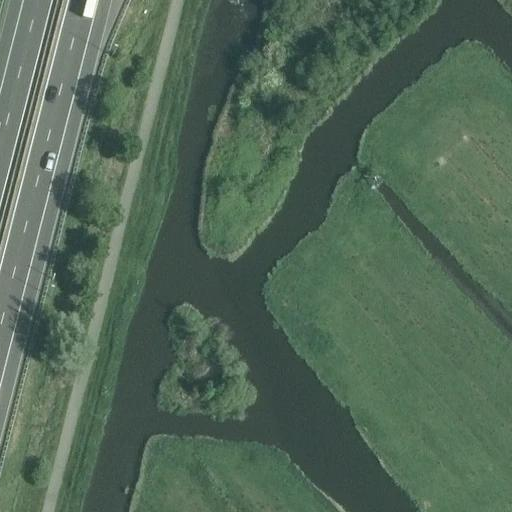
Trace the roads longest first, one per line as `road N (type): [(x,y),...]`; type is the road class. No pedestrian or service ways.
road 1 (motorway): [(0,334),(86,0)]
road 2 (motorway): [(37,0),(0,148)]
